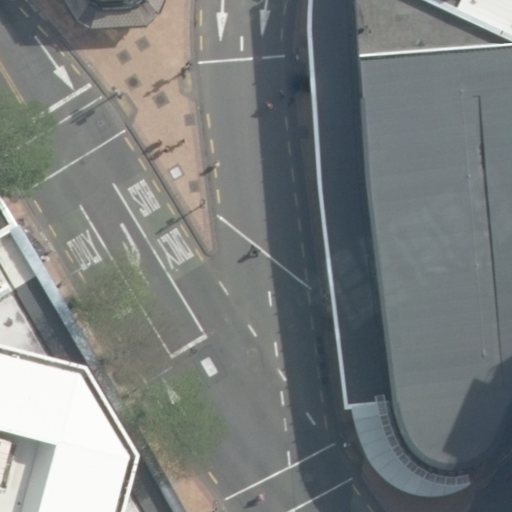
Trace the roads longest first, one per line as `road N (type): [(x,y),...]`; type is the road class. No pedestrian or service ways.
road 1 (secondary): [(250,0),(253,106),(295,485)]
road 2 (tertiary): [(35,107),(188,349),(295,485)]
